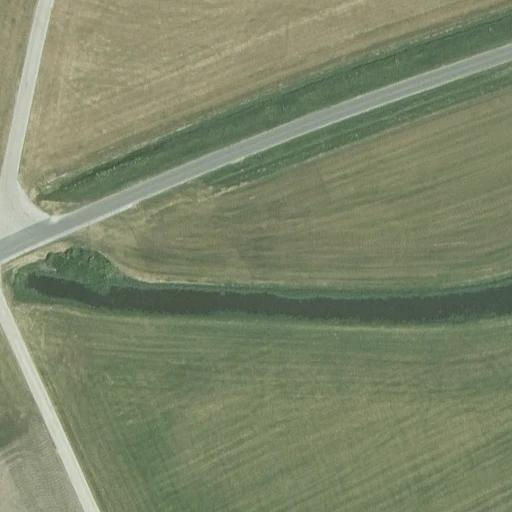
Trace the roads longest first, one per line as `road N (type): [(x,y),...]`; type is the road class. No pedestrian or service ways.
road 1 (unclassified): [(0,255),(330,116),(511,53)]
road 2 (track): [(0,309),(90,511)]
